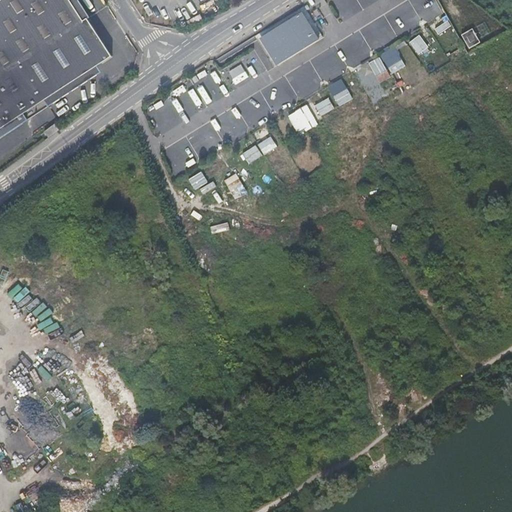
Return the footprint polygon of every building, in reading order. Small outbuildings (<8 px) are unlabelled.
[(0,138),(24,123),(20,117),(25,114),(113,57),(88,19),(84,21),(70,0),(1,0),(0,1),(0,138)] [(303,15),(259,42),(276,70),(320,43),(303,15)] [(447,21),(435,28),(439,34),(451,27),(447,21)] [(480,43),(472,30),(463,35),(470,49),(480,43)] [(409,42),(418,55),(429,47),(420,34),(409,42)] [(393,74),(406,65),(398,53),(385,61),(393,74)] [(237,64),(225,71),(232,84),(245,78),(237,64)] [(298,134),(324,121),(314,102),(288,115),(298,134)] [(149,112),(157,128),(171,121),(163,105),(149,112)] [(29,120),(25,114),(20,117),(24,123),(29,120)] [(49,138),(59,130),(55,124),(45,132),(49,138)] [(266,159),(279,154),(276,146),(263,151),(266,159)] [(42,500),(35,484),(25,489),(27,495),(14,502),(19,511),(25,509),(26,511),(33,508),(31,505),(42,500)]
